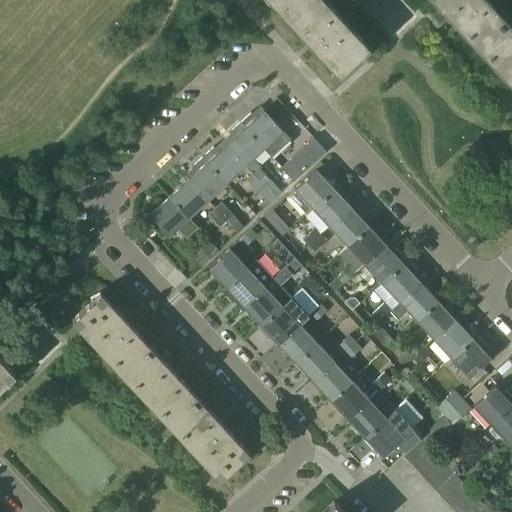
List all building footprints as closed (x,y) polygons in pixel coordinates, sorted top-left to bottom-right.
[(271,0),(289,18),(307,0),(271,0)] [(327,0),(307,0),(289,18),(339,72),(369,44),(327,0)] [(433,0),(476,45),(505,18),(488,0),(433,0)] [(476,45),(511,84),(511,25),(505,18),(476,45)] [(270,155),(290,137),(263,108),(255,116),(251,111),(240,122),(263,147),(270,155)] [(263,185),(270,179),(259,166),(261,164),(254,156),(263,147),(240,122),(228,132),(233,136),(225,143),(245,164),(252,172),(263,185)] [(294,181),(326,151),(313,137),(281,167),(294,181)] [(206,161),(226,182),(245,164),(225,143),(218,150),(214,146),(202,156),(206,160),(206,161)] [(202,156),(191,167),(195,171),(187,178),(207,199),(226,182),(206,161),(202,156)] [(306,213),(312,208),(333,188),(315,169),(288,194),(306,213)] [(257,191),(263,185),(252,172),(245,178),(257,191)] [(187,178),(169,195),(188,217),(207,199),(187,178)] [(270,179),(263,185),(275,198),(282,192),(270,179)] [(269,204),(275,198),(263,185),(257,191),(269,204)] [(350,206),(333,188),(312,208),(329,226),(350,206)] [(198,227),(188,217),(169,195),(150,213),(169,234),(177,227),(186,237),(198,227)] [(221,201),(214,207),(226,220),(237,233),(245,226),(221,201)] [(368,225),(350,206),(329,226),(347,245),(368,225)] [(226,220),(214,207),(208,213),(220,226),(226,220)] [(264,216),(281,235),(289,228),(272,209),(264,216)] [(385,244),(368,225),(347,245),(337,254),(348,266),(350,264),(356,271),(364,264),(385,244)] [(308,245),(321,234),(315,227),(302,239),(308,245)] [(252,228),(239,240),(244,246),(257,234),(252,228)] [(321,234),(308,245),(314,251),(326,240),(321,234)] [(201,267),(219,251),(210,242),(193,258),(201,267)] [(392,251),(385,244),(364,264),(381,282),(407,259),(396,247),(392,251)] [(208,268),(226,287),(248,268),(230,248),(208,268)] [(287,265),(295,257),(286,248),(279,255),(287,265)] [(381,282),(399,301),(420,281),(413,274),(417,270),(407,259),(381,282)] [(265,286),(274,278),(257,260),(248,268),(226,287),(223,291),(233,301),(236,298),(244,306),(265,286)] [(329,285),(334,291),(356,271),(350,264),(348,266),(329,285)] [(285,267),(274,278),(279,284),(291,273),(285,267)] [(320,287),(312,278),(305,284),(314,293),(320,287)] [(416,320),(438,300),(420,281),(399,301),(390,309),(397,318),(406,309),(416,320)] [(261,325),(282,305),(265,286),(244,306),(261,325)] [(73,319),(122,372),(152,344),(102,292),(73,319)] [(352,308),(360,300),(355,295),(350,295),(344,300),(352,308)] [(278,343),(300,324),(309,316),(291,297),(282,305),(261,325),(258,328),(268,339),(271,336),(278,343)] [(455,318),(438,300),(416,320),(433,338),(455,318)] [(378,319),(391,308),(385,301),(372,313),(378,319)] [(314,321),(326,310),(321,304),(309,316),(314,321)] [(472,337),(455,318),(433,338),(451,357),(472,337)] [(369,329),(386,347),(394,340),(376,322),(369,329)] [(296,362),(317,342),(300,324),(278,343),(296,362)] [(344,352),(356,341),(350,334),(338,346),(344,352)] [(476,334),(472,337),(451,357),(469,376),(490,356),(482,348),(486,345),(476,334)] [(406,350),(407,351),(413,357),(425,345),(419,339),(406,350)] [(356,341),(344,352),(349,359),(362,347),(356,341)] [(334,361),(317,342),(296,362),(313,381),(334,361)] [(122,372),(171,425),(201,397),(152,344),(122,372)] [(412,358),(418,364),(431,352),(425,346),(412,358)] [(406,352),(397,360),(403,366),(412,358),(406,352)] [(0,384),(15,371),(0,355),(0,384)] [(352,380),(334,361),(313,381),(331,400),(352,380)] [(373,382),(379,389),(391,378),(386,371),(373,382)] [(409,393),(419,384),(411,375),(401,384),(409,393)] [(348,418),(369,398),(352,380),(331,400),(348,418)] [(474,405),(492,424),(511,404),(511,396),(505,389),(502,393),(495,386),(474,405)] [(369,398),(348,418),(365,437),(395,409),(378,390),(369,398)] [(437,406),(445,415),(462,399),(454,390),(437,406)] [(201,397),(171,425),(220,478),(250,450),(201,397)] [(470,407),(462,399),(445,415),(453,423),(470,407)] [(511,404),(492,424),(509,443),(511,439),(511,404)] [(395,409),(365,437),(383,456),(396,444),(403,452),(420,436),(416,431),(395,409)] [(433,427),(421,437),(429,446),(433,450),(445,439),(433,426),(433,427)] [(402,455),(402,456),(410,464),(429,446),(421,437),(402,455)] [(488,461),(501,450),(495,443),(483,455),(488,461)] [(429,446),(410,464),(418,473),(437,455),(433,450),(429,446)] [(474,459),(463,448),(452,459),(463,470),(474,459)] [(501,450),(488,461),(495,468),(507,456),(501,450)] [(437,455),(418,473),(426,482),(445,464),(437,455)] [(445,464),(426,482),(434,490),(453,472),(445,464)] [(442,499),(462,481),(453,472),(434,490),(442,499)] [(470,490),(469,489),(462,481),(442,499),(450,508),(470,490)] [(450,508),(454,511),(463,511),(478,498),(470,490),(450,508)] [(478,498),(463,511),(480,511),(486,507),(478,498)] [(322,511),(343,511),(334,502),(322,511)]
